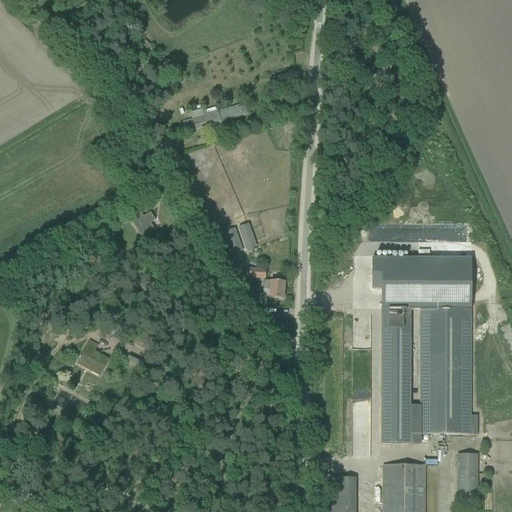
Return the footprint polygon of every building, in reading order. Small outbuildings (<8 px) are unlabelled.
[(247,114),(244,104),(217,112),(220,122),(237,117),(247,114)] [(188,129),(188,132),(207,126),(203,116),(184,121),(186,130),(188,129)] [(140,229),(137,231),(141,238),(154,229),(150,224),(155,221),(150,213),(143,217),(140,213),(133,217),(140,229)] [(114,220),(105,226),(107,227),(111,234),(119,228),(116,222),(114,220)] [(239,230),(246,251),(249,250),(256,247),(255,244),(250,229),(249,226),(249,225),(238,228),(239,230)] [(235,230),(226,232),(234,255),(242,252),(235,231),(235,230)] [(372,259),(372,290),(381,290),(381,445),(420,445),(420,435),(420,407),(411,407),(411,311),(420,311),(471,311),(471,259),(372,259)] [(247,278),(265,279),(265,270),(247,269),(247,278)] [(244,281),(239,285),(246,293),(247,293),(251,298),(255,295),(251,290),(251,289),(244,281)] [(264,290),(263,298),(284,300),(285,282),(264,281),(263,290),(264,290)] [(420,407),(420,435),(477,435),(477,416),(470,416),(471,311),(420,311),(420,407)] [(77,363),(99,376),(108,361),(90,351),(93,346),(88,343),(77,363)] [(123,368),(138,376),(144,364),(128,357),(123,368)] [(92,418),(89,425),(96,429),(99,422),(92,418)] [(456,455),(456,496),(478,496),(477,455),(456,455)] [(382,511),(424,511),(425,466),(383,466),(382,511)]
